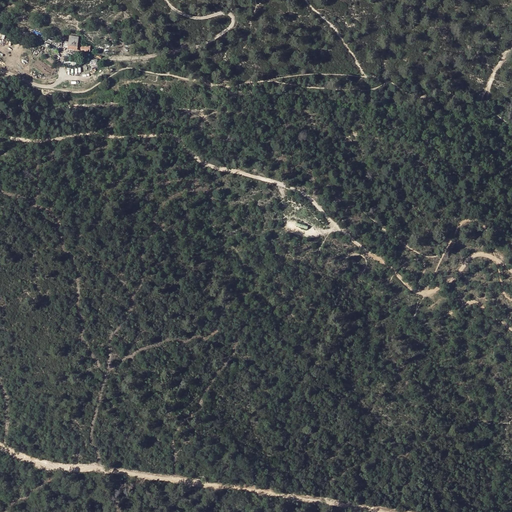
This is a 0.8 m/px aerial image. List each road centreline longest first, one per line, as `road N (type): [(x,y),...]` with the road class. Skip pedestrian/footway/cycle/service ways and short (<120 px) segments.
road 1 (track): [(511,270),(489,254),(473,254),(435,290),(416,291),(309,197),(201,163),(173,136),(0,135)]
road 2 (track): [(160,55),(201,46),(233,25),(231,14),(199,18),(165,0)]
